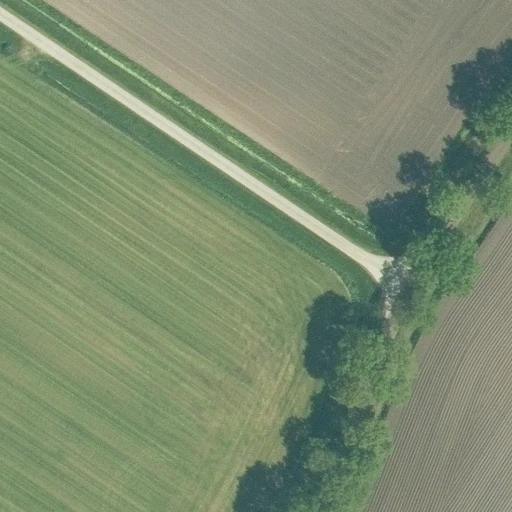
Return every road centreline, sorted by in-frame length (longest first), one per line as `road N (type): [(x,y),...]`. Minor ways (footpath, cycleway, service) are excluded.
road 1 (unclassified): [(407,286),(0,12)]
road 2 (unclassified): [(313,511),(407,286)]
road 3 (unclassified): [(407,286),(511,135)]
